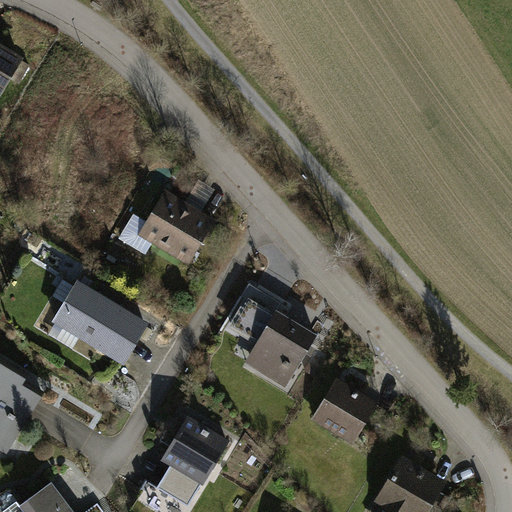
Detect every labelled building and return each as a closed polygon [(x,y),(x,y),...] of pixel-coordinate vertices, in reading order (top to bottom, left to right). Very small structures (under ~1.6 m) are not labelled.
[(0,92),(3,87),(2,79),(2,78),(7,81),(20,59),(0,47),(0,92)] [(200,180),(185,205),(199,214),(214,189),(200,180)] [(155,241),(189,262),(213,222),(199,214),(185,205),(165,193),(147,223),(134,215),(122,234),(123,240),(143,252),(149,250),(155,241)] [(56,319),(124,360),(145,325),(78,284),(56,319)] [(290,294),(278,315),(307,332),(320,312),(309,305),(299,322),(287,315),(297,298),(290,294)] [(253,365),(287,385),(316,337),(307,332),(278,315),(275,313),(274,314),(248,298),(232,326),(265,346),(253,365)] [(0,437),(3,432),(15,439),(42,394),(23,382),(27,376),(0,359),(0,437)] [(336,380),(314,417),(345,436),(352,424),(361,429),(376,404),(336,380)] [(164,457),(194,476),(201,464),(211,469),(227,442),(187,419),(164,457)] [(401,461),(379,497),(389,503),(383,511),(420,511),(438,484),(401,461)] [(62,496),(51,482),(20,505),(17,501),(2,511),(66,511),(57,499),(62,496)]
